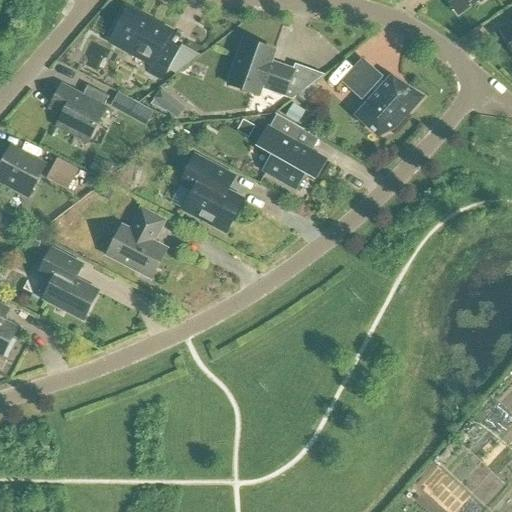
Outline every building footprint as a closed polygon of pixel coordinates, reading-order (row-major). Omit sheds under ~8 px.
[(446,0),(458,15),(478,0),(481,4),(485,0),(446,0)] [(151,25),(126,11),(109,42),(129,52),(130,51),(154,64),(150,72),(163,80),(178,53),(165,47),(172,33),(153,23),(151,25)] [(511,24),(501,31),(507,40),(506,43),(510,50),(511,50),(511,24)] [(259,97),(262,88),(294,99),(324,76),(295,66),(293,72),(271,63),(275,52),(244,41),(228,86),(259,97)] [(364,98),(382,78),(362,60),(341,83),(354,94),(356,91),(364,98)] [(422,98),(391,79),(369,103),(372,106),(360,120),(378,137),(395,128),(422,98)] [(109,97),(88,86),(82,97),(62,87),(50,109),(63,116),(57,127),(88,143),(105,109),(104,108),(109,97)] [(172,98),(162,90),(151,105),(157,108),(166,113),(167,111),(177,120),(186,109),(172,98)] [(117,95),(110,108),(127,116),(134,104),(117,95)] [(286,118),(298,125),(305,112),(293,105),(286,118)] [(326,161),(295,144),(303,130),(276,114),(275,116),(277,116),(269,129),(268,128),(257,147),(271,156),(263,171),(297,191),(306,175),(315,180),(326,161)] [(237,132),(249,139),(256,127),(244,120),(237,132)] [(45,167),(11,149),(0,168),(0,181),(29,197),(45,167)] [(235,178),(195,156),(180,185),(194,192),(184,211),(226,234),(244,200),(227,192),(235,178)] [(100,159),(93,174),(106,180),(112,165),(100,159)] [(58,160),(47,180),(67,191),(78,171),(58,160)] [(104,185),(98,198),(109,203),(115,191),(104,185)] [(164,222),(141,210),(130,231),(123,227),(108,257),(151,279),(167,250),(151,242),(155,235),(157,236),(164,222)] [(22,248),(36,255),(41,244),(33,240),(22,248)] [(83,266),(52,250),(39,275),(53,282),(43,300),(84,321),(99,293),(75,280),(83,266)] [(17,329),(3,322),(9,309),(0,304),(0,357),(2,359),(17,329)] [(130,485),(73,487),(73,511),(118,511),(125,511),(124,498),(131,498),(130,485)]
